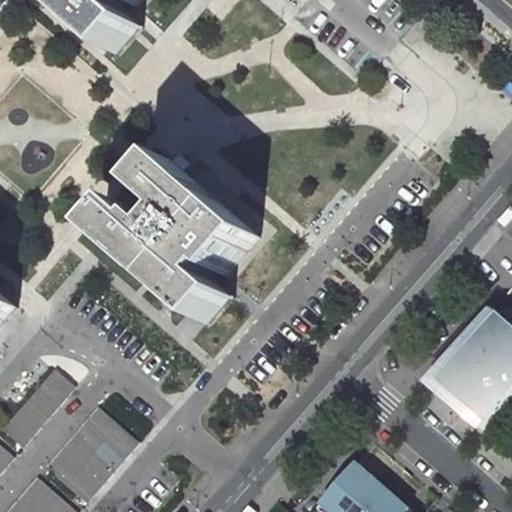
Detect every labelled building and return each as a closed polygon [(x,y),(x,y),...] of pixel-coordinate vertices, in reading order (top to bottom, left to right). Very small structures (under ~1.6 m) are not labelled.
[(55,0),(109,48),(123,59),(138,41),(143,36),(147,32),(120,9),(127,1),(136,10),(138,7),(144,0),(55,0)] [(260,235),(169,156),(145,183),(177,211),(161,230),(129,202),(104,230),(153,272),(159,278),(164,282),(170,288),(194,308),(208,321),(232,293),(211,275),(218,267),(226,274),(260,235)] [(0,322),(15,306),(9,301),(0,292),(0,322)] [(493,310),(483,321),(503,338),(511,327),(493,310)] [(429,383),(466,415),(478,402),(495,416),(500,412),(511,397),(511,326),(511,327),(503,338),(483,321),(429,383)] [(27,449),(80,388),(60,371),(8,432),(27,449)] [(478,402),(466,415),(483,430),(495,416),(478,402)] [(89,503),(140,443),(100,409),(49,469),(89,503)] [(0,481),(20,459),(0,442),(0,481)] [(332,511),(412,511),(414,511),(360,464),(324,505),(332,511)] [(78,511),(39,478),(11,511),(78,511)] [(447,511),(450,509),(439,499),(428,511),(447,511)]
